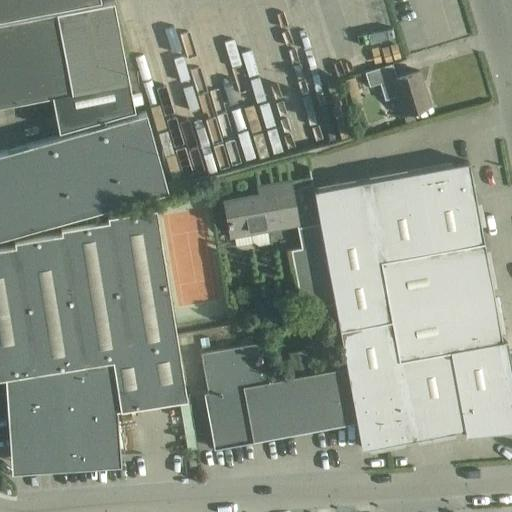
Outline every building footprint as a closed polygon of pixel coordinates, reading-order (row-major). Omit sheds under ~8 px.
[(0,0),(0,15),(79,0),(0,0)] [(134,109),(129,80),(113,0),(0,22),(0,105),(52,95),(58,129),(134,109)] [(391,64),(363,72),(367,87),(378,83),(383,100),(395,97),(401,114),(428,106),(418,71),(395,78),(391,64)] [(141,115),(0,154),(0,239),(163,194),(141,115)] [(469,161),(415,171),(431,258),(484,248),(469,161)] [(378,267),(362,181),(314,190),(310,168),(309,169),(312,186),(291,189),(290,187),(272,191),(273,193),(225,202),(228,220),(226,221),(227,226),(229,226),(231,235),(250,231),(253,247),(272,244),(269,229),(298,223),(302,248),(291,250),(302,310),(335,304),(341,335),(389,326),(378,267)] [(415,171),(362,181),(378,267),(431,258),(415,171)] [(14,243),(0,245),(0,375),(5,375),(13,374),(22,432),(12,433),(15,450),(18,450),(19,454),(26,461),(111,455),(104,410),(116,408),(182,397),(186,397),(155,206),(152,206),(107,213),(108,218),(60,226),(61,230),(14,238),(14,243)] [(484,248),(431,258),(378,267),(389,326),(495,307),(484,248)] [(503,348),(495,307),(389,326),(396,368),(448,358),(503,348)] [(389,326),(341,335),(347,366),(356,422),(361,448),(409,439),(396,368),(389,326)] [(356,422),(347,366),(272,380),(264,340),(200,352),(208,392),(204,393),(214,448),(356,422)] [(511,397),(503,348),(448,358),(461,429),(465,428),(511,425),(511,397)] [(461,429),(448,358),(396,368),(409,439),(461,429)]
